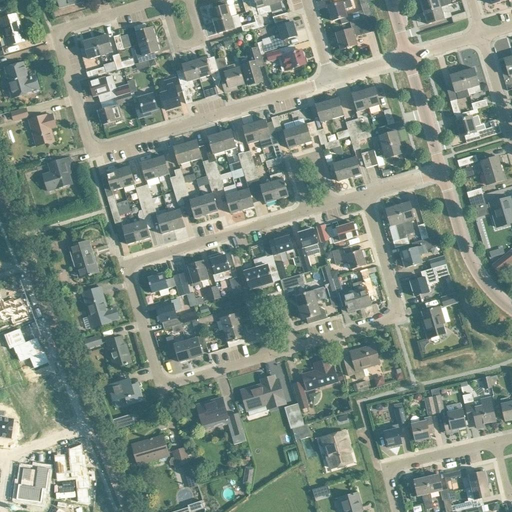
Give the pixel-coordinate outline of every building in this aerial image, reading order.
[(211,10),(214,22),(232,17),(226,0),(225,0),(215,3),(217,9),(211,10)] [(253,11),(249,0),(242,0),(246,13),(253,11)] [(270,6),(267,0),(255,0),(258,9),(270,6)] [(345,10),(353,7),(351,0),(328,7),(333,21),(347,17),(345,10)] [(356,15),(356,16),(349,19),(350,22),(366,18),(373,16),(367,0),(360,0),(363,10),(357,11),(356,15)] [(423,0),(420,1),(424,12),(441,7),(449,5),(451,4),(450,0),(423,0)] [(445,19),(441,7),(424,12),(427,25),(445,19)] [(467,18),(465,12),(452,16),(451,17),(452,17),(453,23),(467,18)] [(254,15),(256,22),(258,29),(263,27),(259,13),(254,15)] [(273,18),(275,24),(289,19),(287,13),(273,18)] [(25,41),(17,14),(0,19),(0,17),(0,33),(3,32),(7,46),(25,41)] [(348,49),(350,48),(349,48),(357,45),(355,37),(377,31),(373,16),(366,18),(350,22),(352,30),(336,34),(337,35),(338,35),(339,39),(338,39),(341,50),(347,48),(348,49)] [(214,22),(218,34),(235,29),(232,17),(214,22)] [(258,29),(256,22),(241,27),(243,33),(258,29)] [(263,42),(258,44),(259,48),(261,55),(264,54),(264,53),(278,49),(287,46),(286,40),(298,36),(293,23),(284,26),(278,27),(280,34),(280,35),(270,38),(272,44),(264,46),(263,42)] [(145,24),(134,27),(140,45),(157,40),(153,28),(147,30),(145,24)] [(95,39),(100,56),(113,52),(108,35),(95,39)] [(118,51),(124,49),(120,36),(114,38),(118,51)] [(232,37),(223,40),(225,46),(234,44),(232,37)] [(100,56),(95,39),(84,42),(89,60),(100,56)] [(160,51),(157,40),(140,45),(134,46),(139,64),(148,61),(154,59),(157,58),(155,53),(160,51)] [(248,56),(240,59),(241,63),(242,69),(243,71),(244,75),(246,75),(246,76),(249,86),(263,82),(259,68),(264,66),(262,59),(261,55),(259,48),(258,44),(254,45),(256,49),(247,51),(248,56)] [(279,51),(267,55),(267,57),(269,61),(279,58),(281,57),(279,51)] [(281,57),(279,58),(279,59),(283,71),(306,65),(302,51),(296,52),(287,55),(282,57),(281,57)] [(117,70),(124,68),(122,63),(119,54),(113,56),(117,70)] [(208,63),(206,58),(194,62),(199,79),(212,75),(209,65),(209,63),(208,63)] [(224,58),(215,61),(221,79),(225,93),(231,91),(230,88),(237,86),(244,84),(241,74),(240,72),(243,71),(242,69),(241,63),(235,64),(230,66),(227,67),(224,58)] [(199,79),(194,62),(183,65),(185,70),(177,73),(179,78),(180,82),(183,92),(187,104),(193,102),(188,87),(190,87),(189,82),(199,79)] [(40,89),(36,76),(28,78),(23,63),(6,68),(10,82),(7,82),(9,89),(10,89),(13,99),(32,93),(32,91),(40,89)] [(90,72),(91,73),(92,78),(102,75),(107,73),(105,67),(90,72)] [(474,69),(462,72),(468,90),(479,86),(474,69)] [(468,90),(462,72),(451,76),(456,93),(468,90)] [(116,88),(113,76),(90,83),(94,97),(99,96),(101,103),(115,98),(116,98),(131,94),(131,93),(128,84),(116,88)] [(163,94),(162,95),(167,110),(181,106),(177,94),(183,92),(180,82),(179,78),(165,82),(168,90),(162,92),(163,94)] [(219,95),(225,93),(220,79),(215,81),(219,95)] [(134,80),(128,82),(128,84),(131,93),(131,94),(132,98),(133,98),(135,97),(134,92),(137,92),(134,80)] [(364,91),(369,109),(381,105),(375,88),(364,91)] [(352,94),(358,112),(369,109),(364,91),(352,94)] [(131,94),(116,98),(118,105),(119,105),(133,101),(132,98),(131,94)] [(153,95),(143,98),(142,95),(135,97),(133,98),(139,119),(145,117),(145,114),(158,110),(153,95)] [(464,96),(457,97),(461,111),(467,109),(464,96)] [(328,102),(333,119),(344,116),(339,98),(328,102)] [(457,100),(451,102),(455,116),(456,116),(461,114),(457,100)] [(477,103),(472,104),(474,110),(477,109),(478,109),(488,106),(486,100),(477,103)] [(316,105),(319,115),(321,123),(333,119),(328,102),(316,105)] [(108,109),(99,112),(103,125),(116,121),(124,119),(120,105),(118,106),(112,108),(108,109)] [(12,113),(14,121),(29,117),(26,109),(12,113)] [(461,114),(456,116),(457,121),(457,122),(457,123),(461,136),(461,137),(465,136),(476,133),(476,132),(479,132),(481,131),(479,125),(477,116),(472,117),(471,115),(478,113),(477,109),(474,110),(470,111),(461,114)] [(390,110),(384,111),(386,117),(388,125),(400,122),(399,116),(394,117),(393,118),(390,110)] [(284,112),(277,115),(280,121),(287,119),(284,112)] [(12,113),(0,116),(0,125),(14,121),(12,113)] [(54,141),(51,129),(56,127),(53,115),(47,116),(47,115),(29,121),(37,146),(36,146),(36,147),(54,141)] [(278,116),(272,118),(276,132),(282,130),(278,116)] [(366,126),(361,128),(358,119),(352,121),(356,135),(363,133),(368,131),(366,126)] [(255,123),(260,141),(271,138),(266,120),(255,123)] [(476,133),(465,136),(467,143),(475,141),(481,139),(496,135),(502,133),(500,127),(499,126),(498,120),(490,122),(491,128),(486,129),(481,131),(479,132),(476,132),(476,133)] [(346,122),(350,137),(356,135),(352,121),(346,122)] [(315,122),(295,128),(301,145),(312,142),(311,138),(319,136),(315,122)] [(255,123),(243,127),(248,144),(260,141),(255,123)] [(301,145),(295,128),(284,131),(289,149),(301,145)] [(322,145),(325,144),(328,144),(328,143),(323,129),(317,131),(322,145)] [(237,148),(231,130),(220,134),(226,152),(237,148)] [(363,133),(356,135),(358,142),(373,137),(371,130),(368,131),(363,133)] [(379,137),(382,148),(400,142),(397,131),(379,137)] [(210,161),(214,175),(214,177),(221,176),(215,155),(226,152),(220,134),(209,137),(210,143),(205,144),(210,161)] [(358,142),(356,135),(350,137),(355,151),(361,150),(358,142)] [(338,140),(328,143),(328,144),(325,144),(326,150),(340,146),(338,140)] [(197,141),(186,144),(192,162),(202,159),(197,141)] [(404,154),(400,142),(382,148),(386,160),(404,154)] [(264,154),(266,162),(267,162),(283,157),(279,143),(273,144),(275,150),(273,151),(272,150),(264,152),(264,154)] [(180,166),(192,162),(186,144),(174,147),(180,166)] [(252,151),(245,152),(249,167),(256,165),(252,151)] [(378,165),(376,157),(374,151),(362,154),(366,168),(378,165)] [(239,154),(241,162),(242,165),(230,169),(231,172),(232,172),(243,169),(249,167),(245,152),(239,154)] [(458,161),(460,167),(478,162),(476,155),(458,161)] [(164,157),(153,160),(159,178),(170,175),(164,157)] [(283,157),(267,162),(268,168),(282,164),(280,158),(283,157)] [(362,175),(356,157),(345,161),(350,179),(362,175)] [(498,157),(481,162),(484,174),(502,169),(498,157)] [(49,164),(51,173),(43,175),(48,192),(73,184),(67,166),(73,165),(71,158),(49,164)] [(147,182),(159,178),(153,160),(141,163),(147,182)] [(203,163),(208,177),(214,175),(210,161),(203,163)] [(345,161),(334,164),(339,182),(350,179),(345,161)] [(260,179),(256,165),(249,167),(253,181),(260,179)] [(124,188),(128,187),(135,185),(130,167),(119,170),(124,188)] [(247,183),(253,181),(249,167),(243,169),(247,183)] [(196,179),(194,173),(184,177),(181,169),(175,171),(181,191),(187,189),(185,183),(196,179)] [(502,169),(484,174),(488,186),(505,180),(502,169)] [(107,174),(112,191),(124,188),(119,170),(107,174)] [(171,179),(175,192),(181,191),(175,171),(174,172),(176,177),(171,179)] [(272,182),(278,200),(289,197),(286,186),(287,186),(286,184),(285,185),(282,173),(270,176),(272,182)] [(208,177),(212,190),(218,188),(214,177),(214,175),(208,177)] [(221,176),(214,177),(218,188),(218,191),(224,190),(225,190),(224,188),(222,181),(221,176)] [(266,204),(278,200),(272,182),(261,186),(266,204)] [(149,185),(143,187),(147,201),(153,199),(149,185)] [(225,190),(224,190),(229,204),(232,214),(243,211),(237,193),(235,185),(224,188),(225,190)] [(137,189),(141,203),(147,201),(143,187),(137,189)] [(191,201),(190,197),(187,189),(181,191),(185,205),(188,214),(194,213),(195,219),(206,215),(201,198),(191,201)] [(249,189),(238,193),(237,193),(243,211),(254,207),(249,189)] [(467,193),(469,199),(483,195),(481,189),(467,193)] [(181,191),(175,192),(179,207),(185,205),(181,191)] [(218,212),(213,194),(201,198),(206,215),(218,212)] [(108,197),(112,211),(118,209),(114,195),(108,197)] [(483,195),(469,199),(473,211),(474,211),(487,207),(486,205),(483,195)] [(511,203),(510,198),(490,204),(497,228),(511,223),(511,215),(511,213),(509,206),(511,205),(511,203)] [(158,213),(153,199),(147,201),(151,215),(158,213)] [(147,201),(141,203),(145,217),(151,215),(147,201)] [(398,206),(403,223),(407,235),(415,233),(411,221),(415,220),(410,202),(398,206)] [(129,206),(118,209),(112,211),(116,225),(122,223),(120,216),(131,213),(129,206)] [(408,238),(407,235),(403,223),(398,206),(386,210),(391,227),(395,226),(400,240),(394,242),(395,248),(410,244),(408,238)] [(341,209),(329,212),(331,217),(342,215),(341,209)] [(180,210),(169,214),(174,231),(186,228),(180,210)] [(157,217),(160,225),(163,235),(174,231),(169,214),(157,217)] [(146,220),(134,224),(139,242),(151,238),(146,220)] [(431,220),(425,222),(429,236),(435,234),(431,220)] [(335,244),(336,249),(345,247),(343,241),(357,237),(353,223),(337,228),(339,236),(335,237),(333,238),(335,244)] [(123,227),(128,245),(139,242),(134,224),(123,227)] [(425,224),(418,226),(422,240),(429,238),(425,224)] [(317,228),(320,237),(321,242),(327,240),(329,239),(325,226),(317,228)] [(303,248),(311,246),(314,255),(320,253),(313,229),(299,233),(303,248)] [(270,242),(273,256),(276,264),(278,270),(281,280),(288,278),(283,262),(280,254),(287,251),(289,259),(296,257),(293,246),(290,236),(275,240),(276,244),(271,246),(270,242)] [(428,255),(426,250),(441,246),(438,236),(429,238),(422,240),(412,243),(414,249),(402,253),(406,268),(422,263),(420,257),(428,255)] [(79,278),(82,278),(89,275),(90,276),(92,276),(92,275),(99,273),(89,241),(70,247),(79,278)] [(262,267),(257,269),(262,286),(273,283),(270,272),(278,270),(276,264),(273,256),(270,242),(263,244),(267,257),(260,259),(262,267)] [(349,247),(345,248),(345,247),(336,249),(337,250),(333,251),(337,265),(349,262),(351,270),(366,266),(362,251),(352,254),(349,247)] [(241,266),(240,261),(237,252),(231,254),(235,267),(241,266)] [(511,256),(509,253),(493,265),(491,267),(496,274),(499,272),(499,273),(511,262),(511,256)] [(212,259),(211,259),(215,274),(214,275),(216,282),(232,277),(225,255),(217,258),(217,257),(212,258),(212,259)] [(312,270),(308,255),(300,258),(305,272),(312,270)] [(430,261),(432,269),(447,265),(444,256),(430,261)] [(211,286),(203,262),(189,266),(194,284),(201,282),(204,289),(211,286)] [(430,292),(428,285),(439,282),(438,278),(441,277),(443,282),(451,280),(447,265),(432,269),(421,272),(423,279),(410,282),(415,297),(420,295),(420,296),(422,296),(422,295),(430,292)] [(329,266),(321,268),(330,299),(338,297),(329,266)] [(250,290),(262,286),(257,269),(245,272),(250,290)] [(367,270),(361,272),(364,281),(365,285),(366,285),(367,288),(369,296),(374,294),(367,270)] [(180,297),(191,294),(185,274),(174,277),(174,278),(166,281),(164,274),(149,278),(150,284),(150,286),(151,286),(153,293),(177,286),(180,297)] [(238,277),(230,280),(235,294),(243,292),(238,277)] [(333,279),(334,285),(337,293),(343,291),(339,277),(333,279)] [(364,281),(353,284),(355,291),(360,309),(372,306),(369,296),(367,288),(366,285),(365,285),(364,281)] [(217,287),(207,290),(211,301),(220,298),(217,287)] [(314,291),(296,297),(299,307),(317,302),(327,299),(324,287),(314,290),(314,291)] [(84,293),(90,316),(87,317),(91,328),(111,322),(111,321),(119,319),(115,308),(107,310),(101,288),(84,293)] [(344,295),(338,296),(342,310),(347,308),(349,312),(360,309),(355,291),(344,295)] [(458,303),(456,294),(442,298),(445,307),(458,303)] [(0,322),(4,321),(7,329),(30,320),(21,298),(13,301),(12,299),(11,299),(2,303),(0,296),(0,322)] [(158,309),(162,323),(177,318),(175,311),(180,310),(182,309),(181,306),(179,299),(171,301),(172,305),(158,309)] [(317,302),(299,307),(303,320),(307,319),(309,324),(328,319),(325,310),(322,308),(319,309),(317,302)] [(431,310),(422,313),(425,321),(427,329),(425,329),(427,339),(446,334),(443,324),(441,317),(443,316),(441,307),(433,310),(432,309),(431,309),(431,310)] [(183,324),(192,322),(199,320),(199,319),(196,312),(180,316),(183,324)] [(239,314),(221,319),(224,330),(242,325),(239,314)] [(199,319),(199,320),(200,326),(215,321),(213,315),(199,319)] [(199,320),(192,322),(196,335),(202,333),(200,326),(199,320)] [(242,325),(224,330),(228,342),(229,348),(245,343),(244,338),(246,337),(242,325)] [(19,328),(3,335),(9,350),(12,348),(15,355),(16,354),(19,363),(29,359),(33,369),(49,363),(44,351),(43,352),(41,346),(40,347),(37,348),(34,339),(25,342),(19,328)] [(102,344),(100,336),(85,341),(88,348),(102,344)] [(173,336),(167,338),(172,355),(177,354),(180,363),(192,359),(187,342),(175,345),(173,336)] [(107,342),(115,367),(126,364),(126,365),(128,364),(128,363),(132,362),(129,354),(127,354),(122,337),(107,342)] [(198,338),(187,342),(192,359),(203,356),(198,338)] [(223,339),(216,341),(218,348),(225,346),(223,339)] [(352,355),(343,358),(349,377),(355,375),(357,380),(366,377),(363,367),(380,363),(375,347),(358,352),(358,354),(352,355)] [(330,360),(322,362),(315,364),(317,371),(303,375),(308,390),(338,381),(333,366),(332,366),(330,360)] [(383,383),(391,380),(388,372),(381,375),(383,383)] [(39,376),(19,384),(25,398),(33,395),(44,422),(65,414),(54,387),(45,390),(39,376)] [(263,386),(242,392),(243,396),(249,416),(269,410),(268,409),(282,405),(286,404),(279,381),(276,382),(274,376),(267,379),(268,384),(263,386)] [(482,378),(485,390),(492,388),(489,376),(482,378)] [(374,377),(363,380),(365,386),(375,382),(374,377)] [(138,384),(132,386),(130,380),(109,386),(113,401),(126,397),(128,405),(143,401),(138,384)] [(431,390),(432,391),(437,413),(444,412),(439,389),(431,390)] [(429,415),(437,413),(432,391),(429,392),(431,398),(426,399),(429,415)] [(305,392),(296,395),(300,410),(309,407),(305,392)] [(477,425),(496,421),(490,397),(481,399),(482,406),(475,408),(473,402),(474,402),(472,393),(463,396),(465,404),(469,420),(475,419),(477,425)] [(222,398),(214,401),(198,405),(197,406),(203,425),(205,431),(228,424),(235,444),(246,441),(238,414),(230,417),(228,417),(222,398)] [(511,403),(510,404),(509,398),(501,400),(506,421),(511,419),(511,403)] [(300,410),(298,404),(284,408),(286,414),(291,429),(292,429),(304,425),(300,410)] [(394,406),(398,424),(399,425),(406,423),(402,404),(394,406)] [(449,417),(444,418),(444,422),(447,431),(466,427),(464,417),(462,410),(448,413),(449,417)] [(0,437),(10,439),(13,420),(3,418),(4,412),(0,411),(0,437)] [(412,425),(414,432),(416,442),(430,438),(429,434),(434,432),(431,417),(425,419),(426,422),(420,423),(419,418),(416,416),(413,417),(411,419),(412,425)] [(122,417),(113,420),(116,429),(125,427),(122,417)] [(311,437),(307,424),(292,429),(296,441),(311,437)] [(388,448),(402,445),(398,424),(391,426),(392,430),(384,432),(388,448)] [(345,432),(322,439),(331,469),(352,462),(347,446),(349,446),(345,432)] [(133,446),(129,447),(132,456),(136,455),(140,469),(149,467),(147,462),(159,459),(160,463),(166,461),(168,456),(169,456),(163,436),(153,439),(153,438),(150,439),(151,440),(133,445),(133,446)] [(55,462),(54,462),(56,480),(67,479),(66,472),(72,471),(72,478),(77,478),(78,490),(88,489),(91,488),(90,488),(89,477),(91,477),(91,475),(87,475),(85,455),(85,454),(82,455),(81,444),(68,450),(68,449),(67,449),(68,456),(68,458),(64,458),(65,461),(55,462)] [(174,452),(175,457),(172,458),(170,461),(171,465),(174,465),(175,469),(176,470),(184,467),(185,470),(193,468),(190,460),(189,460),(186,448),(174,452)] [(18,485),(16,499),(24,501),(40,503),(42,489),(45,489),(48,469),(36,467),(36,470),(22,468),(20,485),(18,485)] [(243,483),(251,484),(254,468),(246,467),(243,483)] [(448,489),(449,494),(454,492),(451,479),(459,477),(467,476),(465,469),(444,474),(445,480),(447,489),(448,489)] [(485,472),(469,475),(472,488),(488,484),(485,472)] [(427,477),(431,494),(441,491),(443,500),(444,500),(446,510),(443,511),(443,510),(435,511),(453,511),(452,507),(450,498),(449,494),(448,489),(447,489),(443,491),(439,475),(427,477)] [(415,485),(414,485),(415,486),(418,497),(422,496),(426,510),(434,508),(431,494),(427,477),(414,480),(415,485)] [(488,484),(472,488),(475,500),(491,497),(488,484)] [(361,511),(363,510),(361,503),(358,494),(341,498),(344,511),(361,511)] [(465,503),(452,507),(453,511),(457,511),(458,511),(465,510),(474,508),(473,500),(465,502),(465,503)] [(194,511),(205,509),(202,501),(188,506),(189,507),(175,511),(194,511)]
